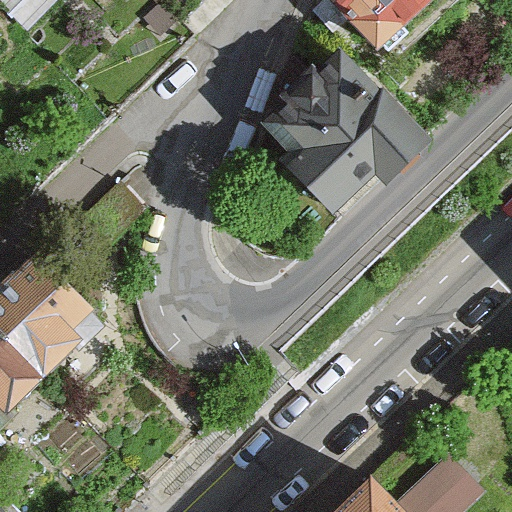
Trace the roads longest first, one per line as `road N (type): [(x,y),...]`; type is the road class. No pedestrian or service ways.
road 1 (residential): [(269,0),(177,230),(189,288),(225,318),(252,324),(282,313),(511,91)]
road 2 (residential): [(231,511),(511,246)]
road 3 (residential): [(0,257),(269,0)]
